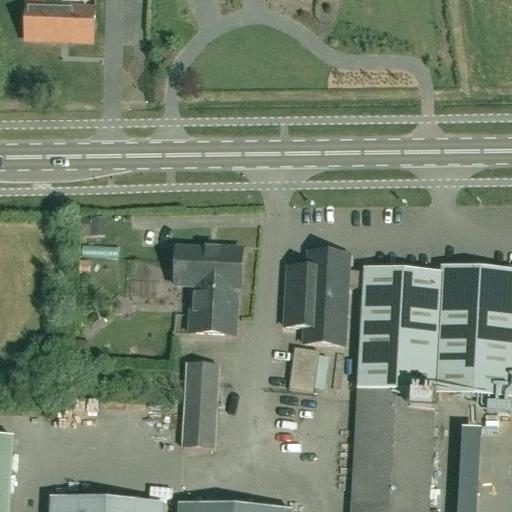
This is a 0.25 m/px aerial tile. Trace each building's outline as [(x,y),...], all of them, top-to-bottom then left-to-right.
[(108,0),(109,51),(153,51),(153,0),(108,0)] [(26,9),(25,42),(93,45),(95,11),(26,9)] [(241,293),(242,255),(219,253),(219,256),(177,253),(174,289),(191,291),(190,336),(236,338),(238,293),(241,293)] [(357,291),(358,275),(349,274),(350,258),(310,255),(309,271),(289,270),(286,330),(306,331),(305,347),(345,349),(348,290),(357,291)] [(358,275),(357,291),(364,291),(352,511),(351,511),(429,511),(436,397),(511,400),(511,274),(443,271),(443,277),(366,273),(365,275),(358,275)] [(320,354),(294,351),(289,393),(314,397),(320,354)] [(215,453),(220,368),(186,367),(182,451),(215,453)] [(459,406),(451,417),(472,432),(480,421),(459,406)] [(138,426),(141,411),(119,407),(116,422),(138,426)] [(163,511),(164,507),(52,501),(51,511),(265,511),(180,508),(179,511),(163,511)]
